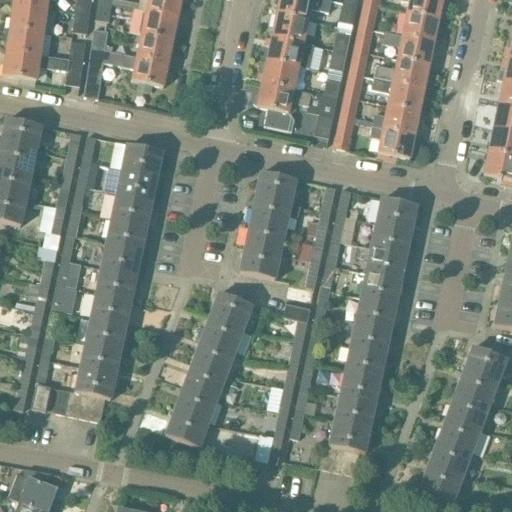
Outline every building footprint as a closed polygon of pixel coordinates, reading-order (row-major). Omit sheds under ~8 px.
[(13,0),(13,8),(45,12),(46,0),(13,0)] [(81,0),(77,0),(75,16),(89,18),(91,1),(81,0)] [(97,0),(96,6),(111,8),(111,0),(97,0)] [(148,0),(146,13),(177,20),(181,0),(148,0)] [(324,2),(315,0),(278,0),(275,16),(307,23),(309,13),(328,16),(330,3),(324,2)] [(343,0),(342,6),(356,8),(357,0),(343,0)] [(406,16),(438,22),(442,0),(393,0),(393,2),(408,5),(406,16)] [(108,27),(111,8),(96,6),(94,25),(108,27)] [(356,8),(342,6),(337,27),(351,30),(356,8)] [(10,31),(42,36),(45,12),(13,8),(10,31)] [(128,34),(141,36),(172,43),(177,20),(146,13),(145,15),(133,12),(128,34)] [(358,30),(372,33),(375,16),(361,13),(358,30)] [(86,39),(89,18),(75,16),(72,37),(86,39)] [(275,16),(270,39),(302,46),(307,23),(275,16)] [(401,39),(433,45),(438,22),(406,16),(401,39)] [(367,53),(372,33),(358,30),(354,50),(367,53)] [(6,55),(39,60),(42,36),(10,31),(6,55)] [(92,35),(90,51),(104,53),(105,50),(107,36),(92,35)] [(396,62),(428,68),(433,45),(401,39),(383,35),(381,47),(399,51),(396,62)] [(141,36),(136,60),(168,66),(172,43),(141,36)] [(336,36),(332,52),(346,55),(350,39),(336,36)] [(302,46),(270,39),(265,63),(297,69),(297,70),(308,73),(313,49),(302,46)] [(70,46),(68,64),(82,66),(85,48),(70,46)] [(104,53),(90,51),(86,78),(101,80),(102,67),(133,74),(131,83),(163,90),(168,66),(136,60),(136,61),(128,59),(128,58),(104,53)] [(342,77),(346,55),(332,52),(327,74),(342,77)] [(39,60),(6,55),(3,79),(35,83),(37,72),(66,76),(64,89),(79,91),(82,66),(68,64),(68,65),(38,60),(39,60)] [(352,59),(348,76),(362,79),(365,62),(352,59)] [(423,92),(428,68),(396,62),(394,73),(376,69),(373,81),(423,92)] [(511,63),(507,62),(505,74),(499,72),(496,83),(502,84),(502,85),(511,87),(511,63)] [(261,86),(293,93),(297,70),(297,69),(265,63),(261,86)] [(362,79),(348,76),(343,99),(357,102),(360,86),(362,79)] [(423,92),(373,81),(371,93),(389,97),(387,108),(418,115),(423,92)] [(322,99),(337,102),(340,85),(326,82),(322,99)] [(511,87),(502,85),(497,108),(511,111),(511,87)] [(296,107),(320,112),(318,119),(332,122),(337,102),(322,99),(292,93),(293,93),(261,86),(258,98),(254,99),(253,106),(256,108),(256,109),(267,112),(263,129),(291,134),(293,122),(289,116),(295,111),(296,107)] [(343,99),(338,122),(352,125),(357,102),(343,99)] [(414,138),(418,115),(387,108),(384,120),(373,117),(371,129),(414,138)] [(492,131),(511,135),(511,111),(497,108),(492,131)] [(0,144),(0,148),(34,156),(39,129),(5,122),(0,144)] [(352,125),(338,122),(332,149),(347,151),(352,125)] [(409,162),(414,138),(371,129),(369,141),(379,143),(377,155),(409,162)] [(511,135),(492,131),(488,154),(511,159),(511,135)] [(70,137),(65,162),(75,164),(80,139),(70,137)] [(86,141),(81,164),(91,166),(96,143),(86,141)] [(126,147),(121,172),(156,180),(161,154),(126,147)] [(0,173),(28,180),(34,156),(0,148),(0,173)] [(511,159),(488,154),(483,177),(511,183),(511,159)] [(75,164),(65,162),(60,187),(69,189),(75,164)] [(91,166),(81,164),(76,189),(85,191),(91,166)] [(156,180),(121,172),(116,197),(151,204),(156,180)] [(0,199),(23,204),(28,180),(0,173),(0,199)] [(288,210),(289,208),(294,183),(258,176),(253,202),(288,210)] [(60,187),(55,211),(64,213),(69,189),(60,187)] [(76,189),(70,213),(80,215),(85,191),(76,189)] [(325,191),(320,216),(329,218),(335,193),(325,191)] [(340,194),(335,220),(345,222),(350,196),(340,194)] [(151,204),(116,197),(111,222),(145,229),(151,204)] [(0,224),(18,229),(23,204),(0,199),(0,224)] [(374,228),(408,236),(414,209),(379,201),(374,228)] [(253,202),(247,227),(283,234),(287,217),(298,220),(300,211),(289,208),(288,210),(253,202)] [(64,213),(55,211),(50,238),(59,240),(64,213)] [(80,215),(70,213),(65,238),(75,240),(80,215)] [(320,216),(315,241),(324,243),(329,218),(320,216)] [(330,245),(340,247),(345,222),(335,220),(330,245)] [(145,229),(111,222),(105,247),(140,254),(145,229)] [(242,251),(278,258),(283,234),(247,227),(242,251)] [(403,260),(408,236),(374,228),(368,253),(403,260)] [(75,240),(65,238),(60,263),(70,265),(75,240)] [(324,243),(315,241),(310,264),(310,265),(319,267),(324,243)] [(340,247),(330,245),(324,269),(334,271),(340,247)] [(140,254),(105,247),(100,271),(135,279),(140,254)] [(278,258),(242,251),(237,276),(273,283),(278,258)] [(398,284),(403,260),(368,253),(363,277),(398,284)] [(503,280),(511,281),(511,256),(509,256),(503,280)] [(55,288),(65,290),(70,265),(60,263),(55,288)] [(44,265),(39,290),(48,292),(53,267),(44,265)] [(319,267),(310,265),(304,292),(288,288),(285,302),(309,307),(312,294),(313,294),(319,267)] [(319,293),(329,296),(334,271),(324,269),(319,293)] [(135,279),(100,271),(95,296),(130,304),(135,279)] [(393,309),(398,284),(363,277),(358,302),(393,309)] [(511,281),(503,280),(498,304),(511,307),(511,281)] [(55,288),(50,313),(60,315),(65,290),(55,288)] [(33,315),(43,317),(48,292),(39,290),(33,315)] [(314,318),(324,320),(329,296),(319,293),(314,318)] [(217,295),(208,320),(242,332),(251,308),(217,295)] [(95,296),(90,321),(125,328),(130,304),(95,296)] [(358,302),(353,326),(388,333),(393,309),(358,302)] [(511,332),(511,307),(498,304),(493,329),(511,332)] [(295,325),(297,325),(306,327),(309,313),(285,308),(282,322),(295,325)] [(60,315),(50,313),(44,337),(55,340),(60,315)] [(37,342),(43,317),(33,315),(28,340),(37,342)] [(309,342),(319,344),(324,320),(314,318),(309,342)] [(199,343),(233,356),(242,332),(208,320),(199,343)] [(119,353),(125,328),(90,321),(84,346),(119,353)] [(297,325),(292,349),(301,351),(306,327),(297,325)] [(348,350),(383,358),(388,333),(353,326),(348,350)] [(55,340),(44,337),(39,362),(49,364),(55,340)] [(37,342),(28,340),(21,338),(16,363),(23,365),(32,367),(37,342)] [(304,367),(314,369),(319,344),(309,342),(304,367)] [(199,343),(190,367),(224,380),(233,356),(199,343)] [(79,371),(114,378),(119,353),(84,346),(79,371)] [(301,351),(292,349),(287,373),(296,375),(301,351)] [(378,382),(383,358),(348,350),(343,375),(378,382)] [(472,350),(463,374),(497,387),(506,363),(472,350)] [(39,362),(34,388),(44,390),(49,364),(39,362)] [(23,365),(17,389),(27,392),(32,367),(23,365)] [(190,367),(181,391),(215,403),(224,380),(190,367)] [(309,393),(314,369),(304,367),(299,391),(309,393)] [(74,396),(80,397),(92,400),(104,402),(109,403),(114,378),(79,371),(74,396)] [(296,375),(287,373),(281,397),(291,398),(296,375)] [(454,398),(488,411),(497,387),(463,374),(454,398)] [(373,406),(378,382),(343,375),(338,399),(373,406)] [(44,391),(44,390),(34,388),(34,389),(36,390),(30,413),(44,416),(49,393),(44,391)] [(27,392),(17,389),(12,414),(22,416),(27,392)] [(181,391),(173,414),(207,427),(215,403),(181,391)] [(309,393),(299,391),(294,415),(304,418),(309,393)] [(64,419),(69,395),(57,392),(52,416),(64,419)] [(69,395),(64,419),(76,421),(80,397),(74,396),(69,395)] [(87,423),(92,400),(80,397),(76,421),(87,423)] [(291,398),(281,397),(276,420),(286,422),(291,398)] [(445,422),(479,434),(488,411),(454,398),(445,422)] [(368,431),(373,406),(338,399),(333,424),(368,431)] [(104,402),(92,400),(87,423),(99,426),(104,402)] [(198,451),(207,427),(173,414),(164,439),(198,451)] [(304,418),(294,415),(288,440),(299,442),(304,418)] [(271,444),(281,446),(286,422),(276,420),(271,444)] [(436,445),(470,458),(479,434),(445,422),(436,445)] [(328,448),(335,450),(346,452),(358,455),(363,456),(368,431),(333,424),(328,448)] [(281,446),(271,444),(266,468),(277,470),(281,446)] [(427,469),(461,482),(470,458),(436,445),(427,469)] [(335,450),(328,448),(327,451),(321,449),(317,471),(330,474),(335,450)] [(341,476),(346,452),(335,450),(330,474),(341,476)] [(358,455),(346,452),(341,476),(353,479),(358,455)] [(461,482),(427,469),(418,493),(452,506),(461,482)] [(24,473),(22,480),(16,478),(7,502),(18,506),(18,505),(37,511),(47,511),(55,492),(45,488),(49,478),(24,473)]
